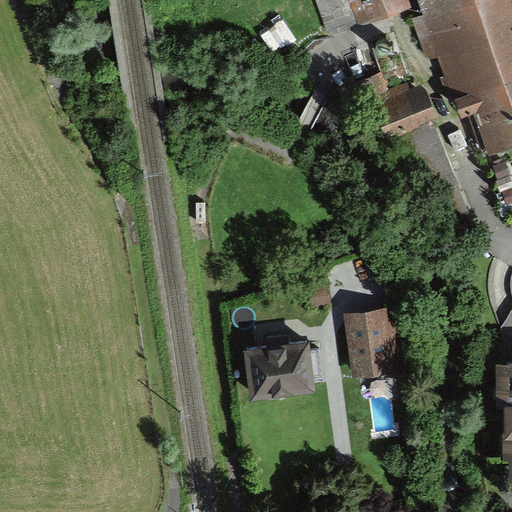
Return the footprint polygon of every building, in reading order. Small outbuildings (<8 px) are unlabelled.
[(343,0),(345,6),(350,5),(358,25),(411,6),(408,0),(343,0)] [(451,102),(456,101),(463,119),(471,116),(486,158),(511,148),(511,0),(419,0),(425,15),(413,19),(427,60),(437,56),(444,76),(442,76),(451,102)] [(442,235),(476,220),(431,120),(438,117),(424,86),(408,93),(404,85),(388,92),(380,74),(358,84),(385,144),(398,137),(442,235)] [(511,171),(508,161),(492,168),(508,205),(511,202),(511,171)] [(305,289),(307,310),(324,308),(321,287),(305,289)] [(387,309),(342,314),(349,375),(394,369),(387,309)] [(299,343),(245,350),(250,393),(305,387),(303,378),(314,376),(312,352),(300,353),(299,343)] [(511,484),(511,367),(499,367),(501,464),(510,463),(510,485),(511,484)]
